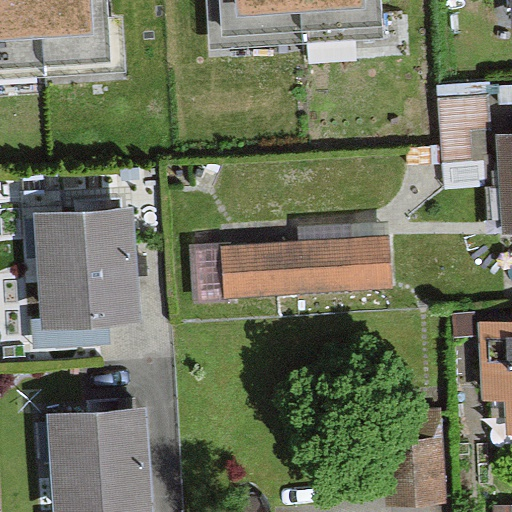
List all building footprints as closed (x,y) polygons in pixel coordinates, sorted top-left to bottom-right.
[(91,0),(0,0),(0,59),(94,56),(91,0)] [(381,0),(227,0),(229,28),(382,21),(381,0)] [(445,175),(492,173),(490,82),(443,83),(445,175)] [(158,320),(148,210),(54,218),(64,328),(158,320)] [(399,290),(396,241),(230,253),(234,302),(399,290)] [(511,327),(487,329),(491,408),(511,406),(511,327)] [(164,511),(160,415),(68,419),(72,511),(164,511)] [(451,507),(450,445),(396,446),(397,508),(451,507)]
